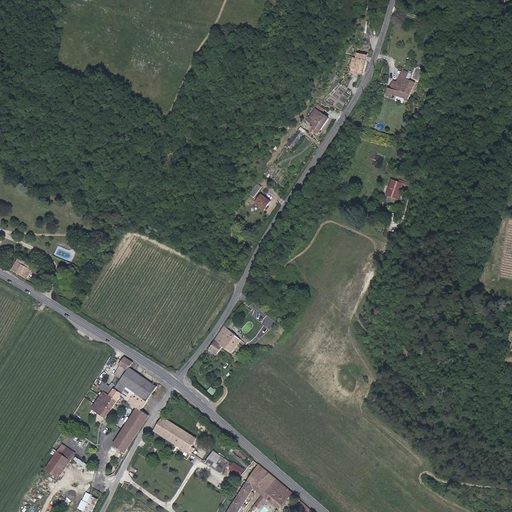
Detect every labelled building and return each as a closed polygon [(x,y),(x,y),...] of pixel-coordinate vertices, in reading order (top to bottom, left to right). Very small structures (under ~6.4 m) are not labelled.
[(358,70),(365,72),(370,55),(364,53),(363,58),(356,56),(353,68),(358,70)] [(404,70),(402,76),(412,80),(414,74),(404,70)] [(412,80),(402,76),(400,82),(397,81),(394,89),(391,88),(388,95),(395,98),(396,95),(410,99),(416,82),(412,80)] [(322,123),(319,127),(323,129),(334,112),(327,107),(321,103),(312,116),(318,120),(322,123)] [(299,130),(289,145),(294,148),(304,133),(299,130)] [(283,170),(277,179),(286,186),(292,177),(283,170)] [(392,197),(402,201),(406,188),(396,185),(392,197)] [(264,210),(271,200),(261,193),(254,203),(264,210)] [(18,262),(14,270),(29,279),(34,270),(18,262)] [(278,311),(295,321),(300,314),(284,303),(278,311)] [(225,326),(210,348),(219,353),(224,347),(233,353),(245,338),(225,326)] [(134,362),(125,356),(114,373),(121,378),(116,385),(111,382),(109,385),(106,383),(108,381),(104,379),(101,385),(98,383),(96,386),(103,391),(92,409),(107,418),(121,396),(127,400),(132,392),(135,394),(129,402),(137,407),(113,445),(125,453),(166,390),(130,367),(134,362)] [(195,439),(161,418),(153,430),(188,451),(195,439)] [(62,445),(47,468),(59,476),(75,453),(62,445)] [(248,467),(253,460),(236,446),(230,453),(248,467)] [(214,450),(206,461),(217,468),(224,456),(214,450)] [(240,476),(244,469),(233,461),(229,468),(240,476)] [(280,509),(293,493),(260,464),(228,511),(239,511),(255,488),(280,509)] [(87,511),(93,511),(100,497),(86,491),(79,508),(87,511)] [(303,511),(308,511),(311,510),(301,499),(295,504),(303,511)]
